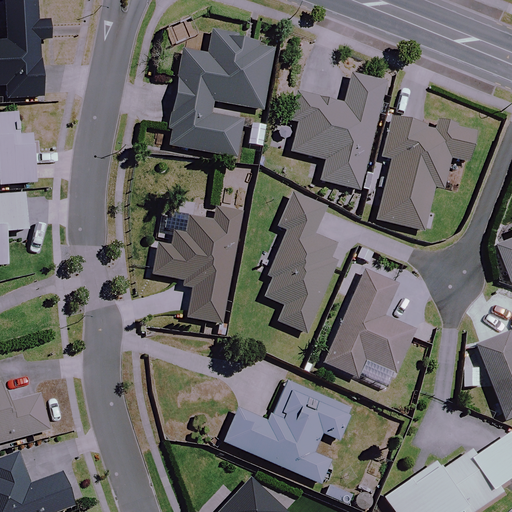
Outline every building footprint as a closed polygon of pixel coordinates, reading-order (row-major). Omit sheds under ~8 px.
[(35,25),(34,0),(7,0),(4,0),(6,45),(0,45),(0,91),(6,91),(6,102),(40,100),(37,46),(48,46),(47,25),(35,25)] [(188,22),(163,32),(171,50),(195,40),(188,22)] [(245,41),(211,36),(208,59),(181,55),(168,151),(233,160),(238,123),(210,119),(212,107),(262,114),(270,53),(243,49),(245,41)] [(385,87),(350,78),(343,107),(298,96),(291,123),(297,125),(290,154),(322,163),(317,183),(358,193),(385,87)] [(15,138),(13,117),(0,118),(0,188),(33,185),(29,137),(15,138)] [(434,132),(391,121),(381,161),(390,164),(376,223),(422,234),(433,190),(441,192),(449,161),(465,165),(473,134),(436,125),(434,132)] [(323,211),(289,196),(275,229),(286,233),(258,298),(281,308),(274,324),(303,336),(333,264),(328,262),(334,248),(312,239),(323,211)] [(0,268),(6,268),(4,236),(26,235),(24,197),(0,198),(0,268)] [(212,210),(210,223),(188,219),(185,237),(173,234),(171,248),(155,246),(150,278),(182,284),(181,292),(189,294),(184,321),(192,322),(219,327),(238,215),(212,210)] [(511,232),(510,234),(511,240),(511,241),(494,248),(511,291),(511,290),(511,232)] [(395,288),(362,274),(322,366),(356,380),(363,363),(394,376),(412,333),(382,320),(395,288)] [(511,418),(511,348),(507,335),(473,348),(502,423),(511,418)] [(479,371),(461,370),(460,389),(478,390),(479,371)] [(350,408),(286,381),(268,421),(238,408),(223,442),(319,483),(329,459),(311,452),(320,432),(337,439),(350,408)] [(5,402),(0,385),(0,440),(46,427),(36,393),(5,402)] [(511,478),(511,443),(506,436),(473,459),(469,452),(439,472),(433,464),(381,500),(389,511),(475,511),(499,496),(495,490),(511,478)] [(0,511),(52,511),(73,505),(60,472),(28,484),(17,453),(0,458),(0,511)] [(285,511),(286,511),(249,478),(217,511),(285,511)]
